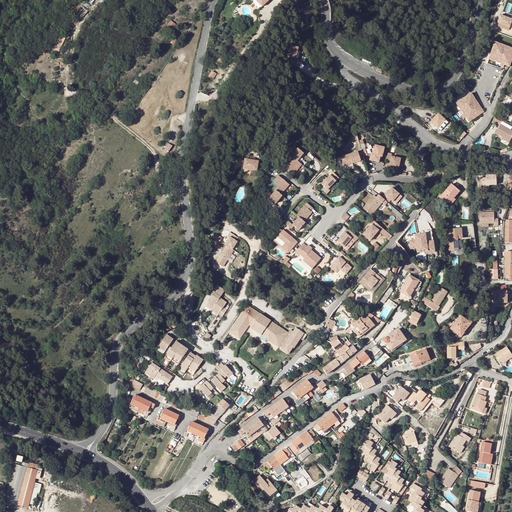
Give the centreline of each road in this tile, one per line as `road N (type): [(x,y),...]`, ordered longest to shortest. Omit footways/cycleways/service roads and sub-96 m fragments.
road 1 (residential): [(413,214),(316,337),(216,438),(215,450)]
road 2 (tertiary): [(213,0),(184,142),(191,248),(182,282)]
road 3 (residential): [(468,363),(439,377),(391,376),(346,398),(243,474)]
road 4 (tertiary): [(483,0),(458,71),(435,91),(411,90),(346,60)]
road 5 (tertiary): [(182,282),(120,339),(111,412),(95,438)]
road 6 (residential): [(336,213),(367,180),(419,179),(428,138)]
